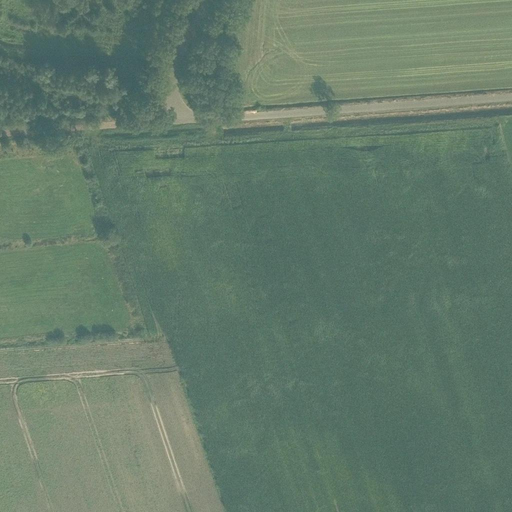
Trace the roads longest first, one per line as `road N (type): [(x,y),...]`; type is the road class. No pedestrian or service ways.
road 1 (unclassified): [(175,120),(511,97)]
road 2 (unknown): [(0,40),(174,68)]
